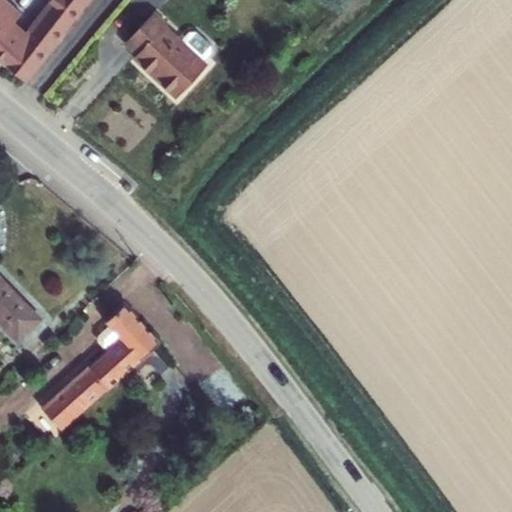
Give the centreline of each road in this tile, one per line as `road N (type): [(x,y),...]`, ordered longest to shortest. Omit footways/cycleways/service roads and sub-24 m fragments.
road 1 (unclassified): [(0,109),(192,278),(375,511)]
road 2 (unknown): [(164,250),(88,321),(48,345),(20,342),(0,324)]
road 3 (unknown): [(10,118),(107,6)]
road 4 (unknown): [(50,151),(137,59)]
